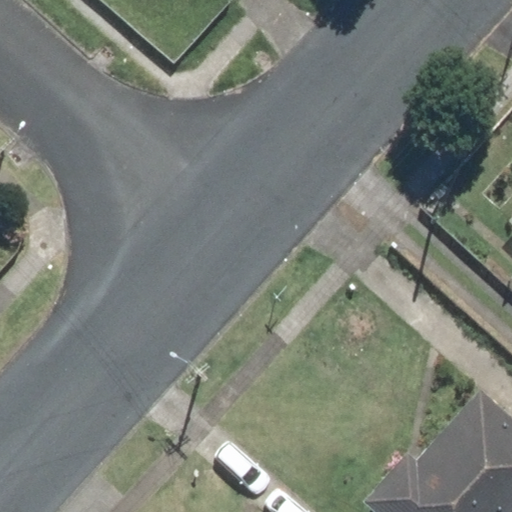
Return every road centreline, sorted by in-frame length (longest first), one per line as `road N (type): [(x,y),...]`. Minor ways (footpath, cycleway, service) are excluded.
road 1 (residential): [(431,0),(212,240)]
road 2 (residential): [(212,240),(0,469)]
road 3 (residential): [(0,47),(212,240)]
